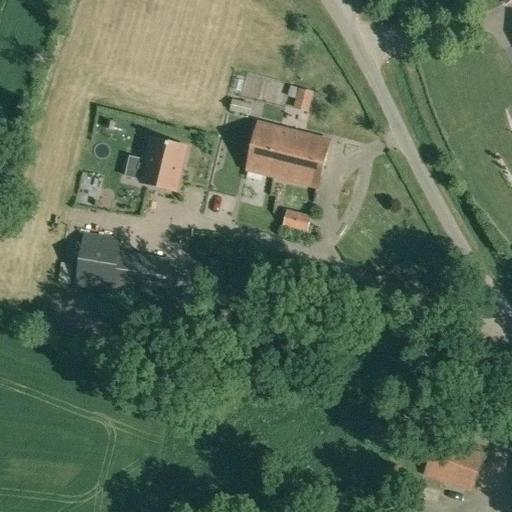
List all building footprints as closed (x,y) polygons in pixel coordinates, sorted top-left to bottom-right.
[(308,110),(313,92),(301,89),(296,107),(308,110)] [(247,171),(280,179),(319,189),(330,141),(291,131),(258,123),(247,171)] [(141,183),(176,192),(186,148),(152,140),(141,183)] [(310,218),(285,212),(281,227),(307,233),(310,218)] [(76,286),(78,287),(113,292),(164,300),(170,260),(119,252),(121,240),(84,235),(76,286)] [(455,430),(471,436),(480,411),(488,414),(501,380),(477,371),(455,430)] [(472,492),(485,455),(450,443),(437,438),(429,461),(424,475),(472,492)]
